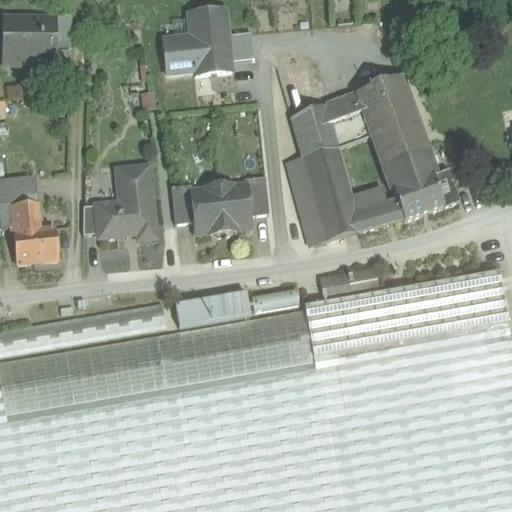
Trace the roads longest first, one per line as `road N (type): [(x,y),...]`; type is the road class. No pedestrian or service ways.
road 1 (residential): [(0,302),(293,261)]
road 2 (residential): [(293,261),(511,208)]
road 3 (residential): [(293,261),(265,94)]
